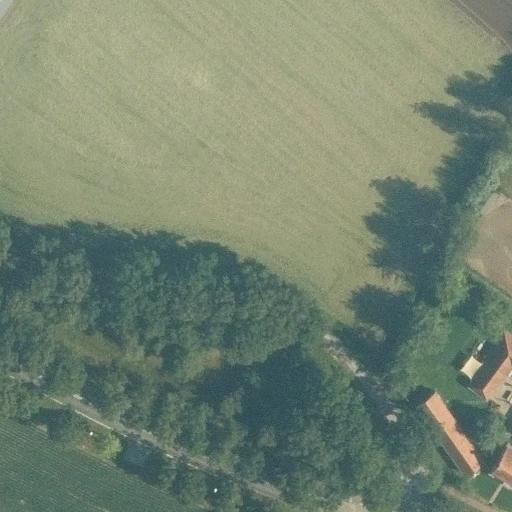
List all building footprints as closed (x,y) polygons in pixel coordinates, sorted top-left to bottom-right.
[(0,0),(0,15),(10,0),(0,0)] [(465,279),(449,268),(434,291),(450,301),(465,279)] [(478,369),(468,382),(478,389),(488,376),(498,383),(511,364),(511,332),(508,330),(505,334),(504,333),(485,359),(478,369)] [(432,392),(417,402),(466,471),(482,459),(434,390),(432,392)] [(511,482),(511,443),(507,440),(489,468),(511,482)]
